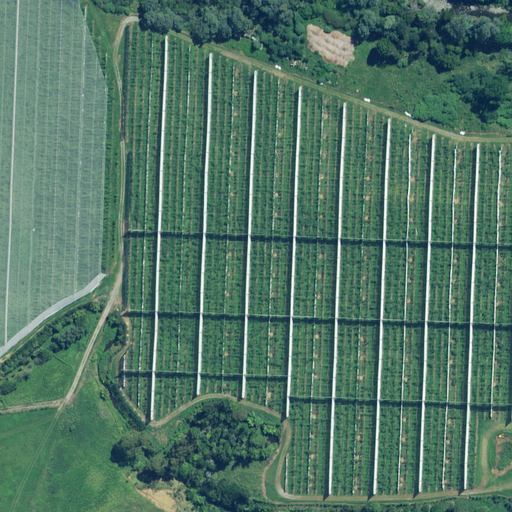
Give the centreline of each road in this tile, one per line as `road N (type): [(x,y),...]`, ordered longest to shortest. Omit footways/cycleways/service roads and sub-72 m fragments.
road 1 (track): [(511,289),(284,282),(140,219)]
road 2 (track): [(0,408),(64,399),(140,219)]
road 3 (track): [(140,219),(0,157)]
